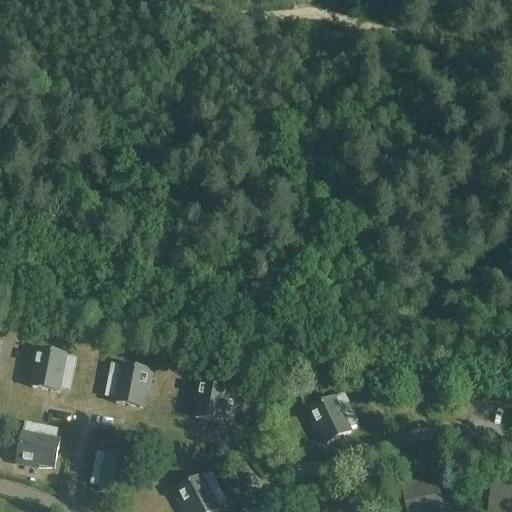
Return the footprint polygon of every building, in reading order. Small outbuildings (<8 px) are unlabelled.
[(40,352),(32,390),(59,395),(64,368),(75,370),(76,361),(66,359),(66,357),(40,352)] [(121,379),(116,405),(143,410),(150,373),(123,368),(123,369),(113,367),(111,377),(121,379)] [(203,383),(195,420),(222,425),(227,399),(238,401),(239,391),(229,389),(229,388),(203,383)] [(310,412),(327,446),(351,435),(339,410),(349,405),(345,397),(335,401),(335,400),(310,412)] [(18,463),(55,470),(61,443),(34,438),(36,428),(27,426),(24,436),(23,436),(18,463)] [(108,457),(98,455),(96,464),(106,466),(101,493),(128,498),(135,460),(108,455),(108,457)] [(178,491),(188,511),(218,511),(207,489),(216,484),(212,475),(202,480),(202,479),(178,491)] [(443,511),(436,478),(400,486),(406,511),(443,511)] [(488,511),(511,511),(511,485),(491,483),(488,511)] [(361,511),(355,499),(328,511),(361,511)]
